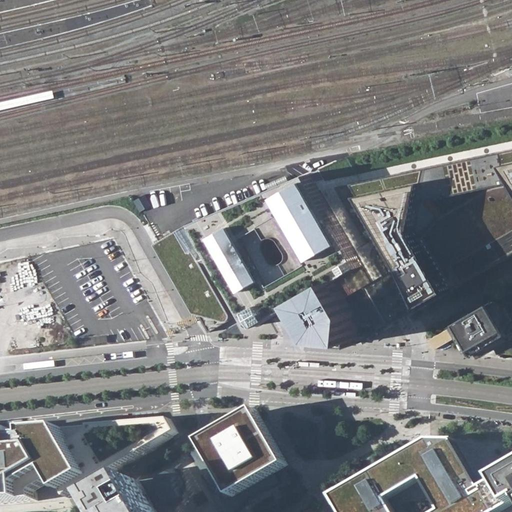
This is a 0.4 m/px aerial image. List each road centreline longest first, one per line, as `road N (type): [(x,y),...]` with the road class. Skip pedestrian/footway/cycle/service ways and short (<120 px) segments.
road 1 (tertiary): [(425,363),(205,355)]
road 2 (tertiary): [(206,393),(421,404)]
road 3 (tertiary): [(0,415),(206,393)]
road 4 (tertiary): [(205,355),(0,377)]
